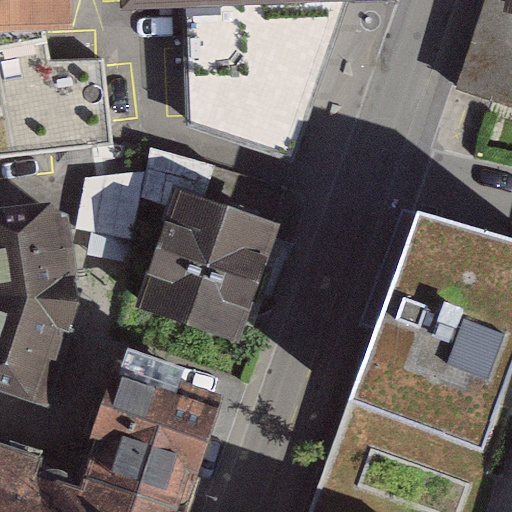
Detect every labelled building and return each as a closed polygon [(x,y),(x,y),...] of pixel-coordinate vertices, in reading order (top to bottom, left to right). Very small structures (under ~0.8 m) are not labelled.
[(0,0),(0,43),(45,35),(73,31),(71,0),(0,0)] [(129,0),(130,2),(187,0),(192,122),(289,158),(346,0),(129,0)] [(511,0),(488,0),(456,90),(511,109),(511,0)] [(146,174),(84,183),(76,229),(133,240),(146,174)] [(179,200),(142,305),(233,337),(270,232),(179,200)] [(511,511),(511,235),(417,212),(340,431),(311,511),(511,511)] [(44,217),(0,221),(0,382),(42,398),(71,307),(59,223),(44,217)] [(212,402),(114,371),(84,477),(175,511),(212,402)] [(175,511),(84,477),(0,447),(0,511),(175,511)]
